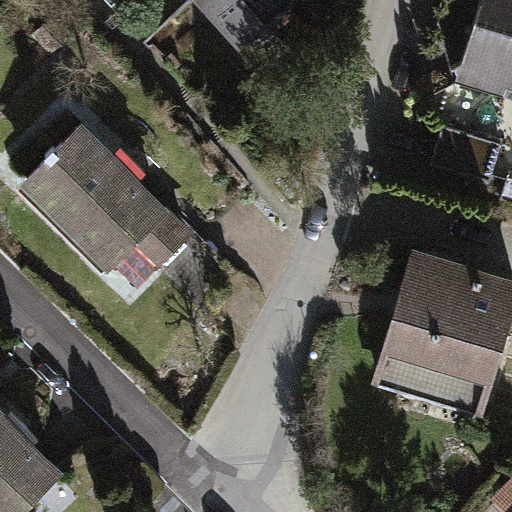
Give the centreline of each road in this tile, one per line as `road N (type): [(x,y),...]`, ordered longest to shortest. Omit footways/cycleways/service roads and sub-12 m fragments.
road 1 (residential): [(220,508),(399,0)]
road 2 (residential): [(0,288),(220,508)]
